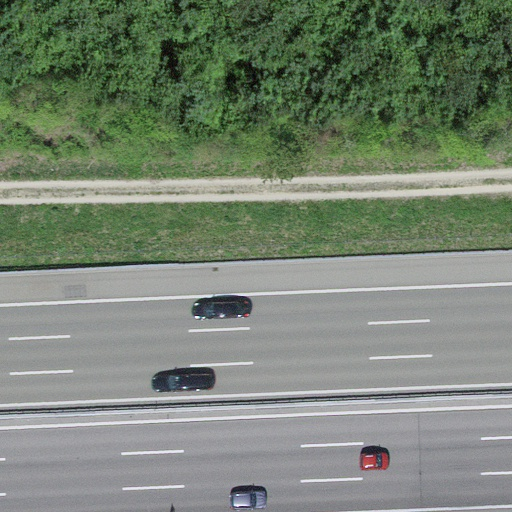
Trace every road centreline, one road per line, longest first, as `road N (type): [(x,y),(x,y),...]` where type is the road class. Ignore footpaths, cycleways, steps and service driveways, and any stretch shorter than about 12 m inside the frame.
road 1 (motorway): [(0,478),(511,455)]
road 2 (motorway): [(511,333),(0,355)]
road 3 (track): [(511,179),(0,193)]
